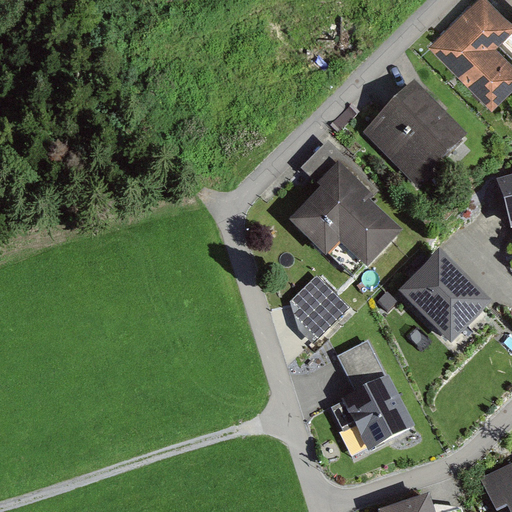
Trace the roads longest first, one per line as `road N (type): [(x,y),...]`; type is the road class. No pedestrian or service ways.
road 1 (residential): [(441,0),(230,213),(318,498),(361,497),(464,464),(511,415)]
road 2 (track): [(292,415),(0,506)]
